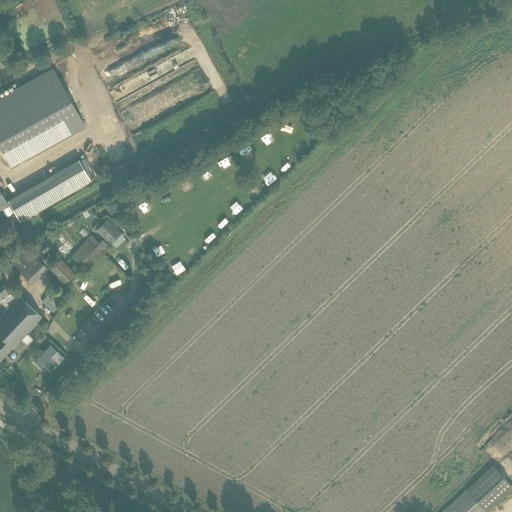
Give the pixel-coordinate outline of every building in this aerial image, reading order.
[(0,148),(10,167),(84,126),(53,69),(0,97),(0,148)] [(297,122),(289,125),(293,134),(301,130),(297,122)] [(270,185),(279,179),(273,171),(264,178),(270,185)] [(256,185),(247,193),(254,200),(263,192),(256,185)] [(36,212),(24,191),(7,201),(19,222),(36,212)] [(228,208),(236,216),(246,207),(237,199),(228,208)] [(111,215),(123,211),(120,201),(108,205),(111,215)] [(223,214),(216,222),(223,229),(230,221),(223,214)] [(96,230),(110,244),(120,234),(106,220),(96,230)] [(211,244),(218,236),(211,230),(204,237),(211,244)] [(71,256),(87,271),(110,247),(102,239),(99,243),(91,235),(71,256)] [(193,240),(185,247),(194,259),(203,252),(193,240)] [(17,250),(8,259),(15,266),(14,267),(31,285),(48,269),(37,258),(43,252),(41,251),(47,245),(43,241),(37,247),(36,246),(24,257),(17,250)] [(171,269),(182,269),(182,254),(171,254),(171,269)] [(50,268),(64,283),(74,273),(59,259),(50,268)] [(111,262),(101,271),(107,277),(116,268),(111,262)] [(1,279),(0,280),(0,301),(5,307),(0,312),(0,359),(11,347),(13,348),(18,354),(27,344),(22,339),(41,318),(42,317),(17,294),(8,304),(6,303),(14,296),(1,279)] [(59,300),(64,295),(61,291),(56,296),(51,291),(45,297),(55,306),(61,301),(59,300)] [(49,344),(34,361),(40,367),(50,356),(58,363),(64,357),(49,344)] [(485,511),(511,488),(511,486),(493,465),(466,490),(442,511),(485,511)]
